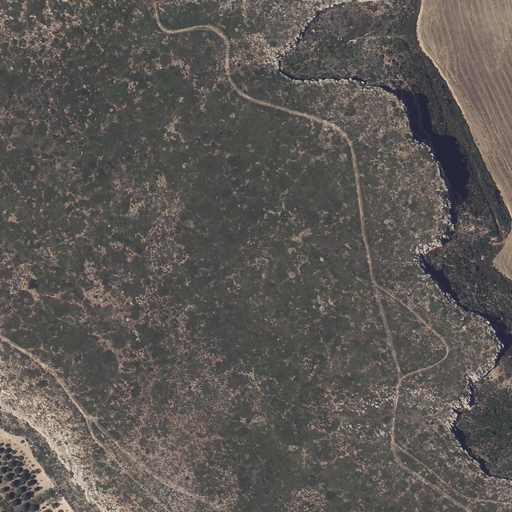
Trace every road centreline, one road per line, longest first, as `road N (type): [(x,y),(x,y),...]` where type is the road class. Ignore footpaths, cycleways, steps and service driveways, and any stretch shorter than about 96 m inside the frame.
road 1 (track): [(152,0),(169,30),(214,28),(228,39),(232,73),(250,96),(345,135),(372,278),(447,344),(444,359),(399,381),(394,440),(474,499),(511,504)]
road 2 (track): [(175,511),(95,438),(57,375),(0,335)]
